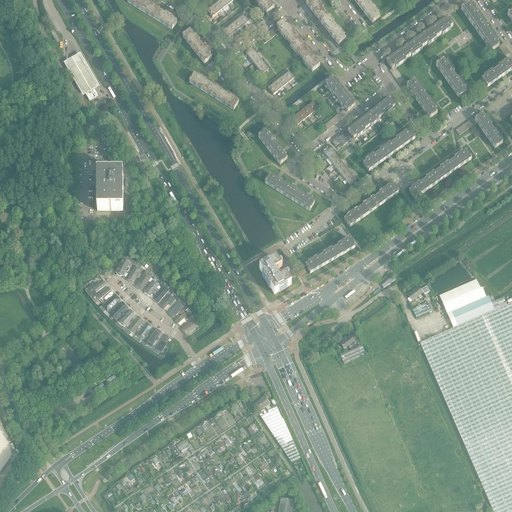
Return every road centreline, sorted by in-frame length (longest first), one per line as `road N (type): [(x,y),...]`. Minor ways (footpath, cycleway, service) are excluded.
road 1 (primary): [(60,0),(255,337)]
road 2 (primary): [(268,328),(78,0)]
road 3 (secondary): [(511,158),(268,328)]
road 4 (secondary): [(276,342),(511,168)]
road 5 (secondary): [(74,480),(262,351)]
road 6 (primary): [(353,511),(276,342)]
road 7 (primary): [(262,351),(335,511)]
road 8 (secondary): [(202,368),(62,462)]
road 9 (residential): [(304,154),(260,98),(225,77),(228,56)]
road 10 (residential): [(202,368),(182,338),(108,276)]
road 11 (residential): [(371,60),(345,77),(290,7)]
